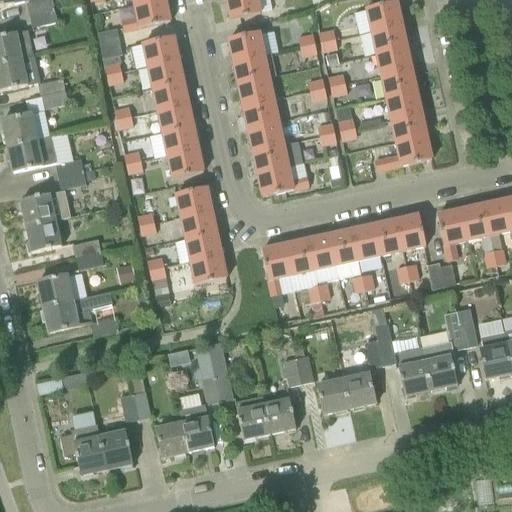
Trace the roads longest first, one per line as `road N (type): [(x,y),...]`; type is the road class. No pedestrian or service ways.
road 1 (residential): [(125,511),(511,425)]
road 2 (residential): [(246,214),(259,220),(507,168)]
road 3 (residential): [(246,214),(193,0)]
road 4 (residential): [(51,511),(37,489),(0,315)]
road 5 (residential): [(507,168),(469,0)]
